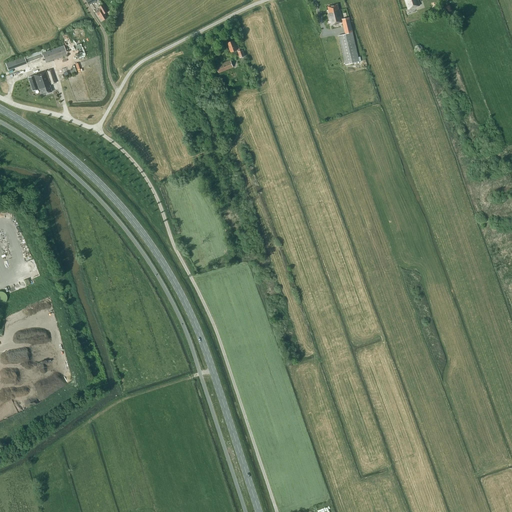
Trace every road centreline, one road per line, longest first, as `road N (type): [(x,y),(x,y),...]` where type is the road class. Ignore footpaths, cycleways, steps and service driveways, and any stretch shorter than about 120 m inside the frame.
road 1 (primary): [(258,511),(202,340),(152,245),(94,177),(0,108)]
road 2 (unclassified): [(97,128),(147,180),(219,339),(276,511)]
road 3 (unclassified): [(97,128),(147,57),(265,0)]
road 4 (unknown): [(0,340),(40,331),(58,348),(56,363),(31,379),(0,378)]
